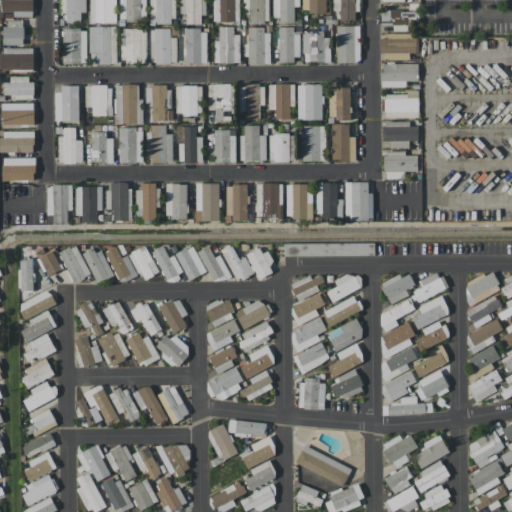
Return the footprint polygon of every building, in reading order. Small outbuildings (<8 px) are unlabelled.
[(31,0),(31,11),(30,11),(30,17),(11,17),(11,12),(0,12),(0,0),(31,0)] [(58,13),(57,0),(84,0),(84,12),(78,12),(78,23),(64,23),(63,13),(58,13)] [(87,0),(115,0),(115,22),(87,22),(87,0)] [(144,0),(144,19),(138,19),(138,22),(124,22),(124,19),(117,19),(117,0),(144,0)] [(147,22),(147,0),(173,0),(173,18),(169,18),(169,24),(154,24),(154,22),(147,22)] [(204,0),(204,15),(199,15),(199,24),(184,24),(184,13),(178,14),(177,0),(204,0)] [(211,0),(237,0),(238,21),(211,21),(211,0)] [(267,0),(267,21),(262,21),(262,23),(247,24),(247,14),(241,14),(241,0),(267,0)] [(298,0),(298,6),(292,6),(292,22),(277,22),(277,17),(271,17),(271,0),(298,0)] [(323,0),(324,13),(307,13),(307,10),(300,10),(300,0),(323,0)] [(338,20),(338,11),(331,11),(331,0),(358,0),(358,11),(353,11),(353,19),(338,20)] [(403,10),(381,10),(381,25),(392,25),(392,31),(419,30),(418,3),(403,3),(403,10)] [(22,45),(23,20),(4,20),(3,45),(22,45)] [(336,63),(360,62),(359,25),(335,26),(336,63)] [(239,34),(233,34),(233,26),(218,27),(219,63),(239,63),(239,34)] [(115,27),(91,27),(91,56),(95,56),(95,64),(115,64),(115,27)] [(146,28),(120,28),(120,63),(146,63),(146,28)] [(176,37),(170,37),(170,28),(150,29),(150,64),(176,63),(176,37)] [(247,29),(247,44),(245,44),(246,64),(270,64),(269,28),(247,29)] [(298,28),(278,28),(277,62),(297,62),(298,28)] [(86,29),(62,29),(63,63),(86,63),(86,29)] [(206,29),(185,30),(185,64),(206,63),(206,29)] [(302,31),(303,62),(330,62),(329,37),(323,37),(323,31),(302,31)] [(381,60),(409,59),(409,52),(418,52),(418,35),(381,35),(381,60)] [(33,49),(0,49),(0,69),(33,69),(33,49)] [(417,63),(382,63),(382,72),(380,72),(380,87),(406,87),(406,81),(417,81),(417,63)] [(31,78),(3,78),(3,95),(13,95),(13,99),(32,99),(31,78)] [(142,123),(141,84),(114,84),(115,124),(142,123)] [(233,120),(231,84),(207,85),(208,110),(214,110),(214,121),(233,120)] [(268,84),(268,110),(274,110),(274,119),(289,119),(289,106),(293,106),(294,84),(268,84)] [(297,119),(322,119),(322,84),(296,84),(297,119)] [(78,120),(78,85),(60,85),(60,121),(78,120)] [(92,116),(112,115),(111,85),(85,86),(85,106),(91,106),(92,116)] [(165,85),(145,86),(145,106),(151,106),(151,121),(166,120),(165,85)] [(175,114),(201,114),(202,86),(176,85),(175,114)] [(259,119),(259,105),(263,105),(263,85),(239,85),(238,111),(244,111),(244,119),(259,119)] [(350,87),(328,87),(327,119),(349,119),(350,87)] [(417,117),(418,90),(406,89),(406,94),(384,94),(384,117),(417,117)] [(409,121),(382,122),(383,141),(389,141),(390,148),(409,147),(408,141),(418,141),(418,126),(409,126),(409,121)] [(331,161),(355,160),(354,136),(349,136),(348,123),(331,124),(331,161)] [(172,134),(166,134),(165,125),(150,125),(151,132),(147,133),(148,162),(172,162),(172,134)] [(258,125),(244,125),(244,135),(239,135),(240,161),(266,160),(265,135),(259,135),(258,125)] [(325,126),(302,125),(301,161),(324,161),(325,126)] [(179,162),(199,162),(199,126),(183,126),(183,142),(178,142),(179,162)] [(82,163),(81,140),(75,140),(75,127),(63,127),(63,137),(58,137),(58,163),(82,163)] [(118,162),(140,163),(141,128),(119,128),(118,162)] [(214,162),(235,162),(235,129),(214,130),(214,162)] [(33,131),(3,131),(3,138),(0,137),(0,152),(33,152),(33,131)] [(90,162),(112,163),(113,138),(106,138),(106,132),(91,131),(90,162)] [(269,162),(295,161),(294,133),(269,134),(269,162)] [(405,151),(384,151),(384,179),(404,179),(404,171),(417,171),(417,155),(405,155),(405,151)] [(344,182),(345,219),(373,219),(372,192),(368,192),(367,181),(344,182)] [(258,220),(283,219),(282,182),(257,183),(258,220)] [(337,183),(316,182),(315,217),(342,218),(343,199),(337,199),(337,183)] [(219,183),(196,183),(195,221),(218,221),(219,183)] [(311,183),(285,184),(286,219),(311,218),(311,183)] [(187,184),(166,184),(165,218),(187,218),(187,184)] [(247,184),(226,185),(227,221),(247,221),(247,184)] [(46,214),(54,215),(53,223),(68,223),(68,210),(71,210),(71,185),(47,185),(46,214)] [(135,218),(154,219),(155,208),(159,208),(159,185),(142,185),(142,190),(136,190),(135,218)] [(75,186),(75,215),(81,215),(81,222),(97,222),(97,211),(101,211),(102,186),(75,186)] [(58,253),(73,282),(90,274),(75,244),(58,253)] [(175,254),(188,281),(206,272),(192,245),(175,254)] [(141,280),(157,274),(147,246),(131,252),(141,280)] [(183,275),(174,255),(169,258),(164,246),(152,251),(167,282),(183,275)] [(221,255),(214,257),(209,246),(199,250),(211,283),(229,277),(221,255)] [(245,255),(258,279),(272,272),(269,265),(271,264),(262,246),(245,255)] [(99,247),(82,255),(96,283),(113,275),(99,247)] [(105,253),(120,283),(137,275),(127,255),(121,258),(115,247),(105,253)] [(253,275),(246,256),(238,259),(233,247),(224,250),(236,281),(253,275)] [(61,271),(53,251),(39,257),(47,276),(61,271)] [(32,290),(33,259),(19,259),(19,290),(32,290)] [(363,286),(355,271),(334,282),(336,286),(326,291),(332,303),(363,286)] [(379,285),(389,304),(408,294),(405,290),(414,285),(407,271),(379,285)] [(471,304),(501,290),(492,271),(462,284),(471,304)] [(415,301),(446,290),(439,272),(420,279),(423,287),(412,291),(415,301)] [(323,282),(320,275),(311,279),(309,275),(289,284),(296,300),(318,291),(316,284),(323,282)] [(506,299),(511,295),(511,276),(498,284),(506,299)] [(17,304),(24,319),(55,305),(48,290),(17,304)] [(318,316),(315,308),(323,305),(319,295),(291,306),(297,324),(318,316)] [(329,326),(361,309),(353,295),(322,312),(329,326)] [(490,319),(487,314),(501,306),(494,295),(465,311),(474,328),(490,319)] [(234,310),(228,296),(204,307),(211,321),(234,310)] [(416,329),(449,315),(441,296),(417,306),(420,314),(411,318),(416,329)] [(186,326),(181,317),(186,314),(177,297),(158,308),(173,333),(186,326)] [(243,330),(269,314),(260,298),(233,314),(243,330)] [(497,313),(502,324),(511,319),(511,299),(505,303),(507,308),(497,313)] [(74,309),(84,330),(91,327),(95,336),(102,332),(98,324),(101,322),(91,301),(74,309)] [(102,309),(119,337),(134,329),(117,301),(102,309)] [(140,319),(149,336),(161,330),(146,301),(129,310),(135,322),(140,319)] [(385,331),(397,325),(395,320),(404,315),(401,309),(395,313),(392,308),(377,316),(385,331)] [(20,331),(26,342),(56,326),(47,310),(28,320),(31,325),(20,331)] [(211,322),(213,326),(232,318),(230,313),(211,322)] [(319,341),(316,335),(326,330),(319,317),(288,332),(298,351),(319,341)] [(204,334),(212,351),(232,341),(229,335),(239,331),(233,319),(204,334)] [(334,350),(364,338),(356,319),(326,332),(334,350)] [(414,340),(419,350),(448,337),(440,320),(421,329),(424,335),(414,340)] [(495,342),(491,335),(502,330),(497,320),(464,334),(472,352),(495,342)] [(274,337),(267,321),(236,334),(243,350),(274,337)] [(408,338),(414,335),(408,322),(379,336),(389,355),(411,345),(408,338)] [(511,323),(504,327),(507,333),(498,338),(504,349),(511,344),(511,323)] [(118,331),(99,339),(110,365),(128,357),(118,331)] [(141,338),(138,332),(125,338),(139,368),(158,358),(148,335),(141,338)] [(168,332),(154,347),(176,368),(190,352),(168,332)] [(28,342),(31,349),(23,353),(28,364),(55,351),(47,333),(28,342)] [(89,346),(87,336),(75,338),(81,366),(101,361),(97,345),(89,346)] [(301,373),(329,359),(320,342),(292,357),(301,373)] [(339,360),(327,366),(332,377),(364,361),(355,343),(335,353),(339,360)] [(412,366),(419,377),(449,360),(440,344),(425,353),(428,357),(412,366)] [(237,356),(230,345),(208,358),(217,374),(233,365),(230,360),(237,356)] [(239,366),(244,377),(275,364),(267,345),(247,354),(250,362),(239,366)] [(467,359),(474,371),(499,358),(491,345),(467,359)] [(405,364),(417,357),(411,346),(377,364),(386,380),(408,369),(405,364)] [(511,370),(511,349),(499,357),(507,373),(511,370)] [(19,371),(27,387),(53,375),(46,358),(19,371)] [(211,397),(216,394),(218,398),(244,386),(236,367),(204,382),(211,397)] [(422,379),(424,383),(414,389),(420,400),(448,385),(439,369),(422,379)] [(493,384),(501,380),(495,369),(466,385),(475,402),(496,390),(493,384)] [(273,387),(265,370),(249,378),(252,384),(240,390),(246,401),(273,387)] [(335,401),(363,389),(355,370),(327,382),(335,401)] [(386,402),(410,392),(407,385),(415,382),(411,372),(379,384),(386,402)] [(503,399),(511,394),(511,373),(504,378),(507,384),(498,388),(503,399)] [(324,409),(324,378),(298,377),(298,408),(324,409)] [(27,410),(56,396),(48,380),(29,390),(32,395),(22,400),(27,410)] [(82,392),(88,408),(97,404),(105,423),(116,418),(102,384),(82,392)] [(132,392),(141,413),(148,410),(154,425),(165,420),(150,384),(132,392)] [(157,394),(171,423),(188,415),(174,385),(157,394)] [(129,422),(139,418),(127,386),(109,393),(116,413),(124,410),(129,422)] [(88,409),(82,397),(72,403),(85,427),(101,418),(95,406),(88,409)] [(22,429),(27,437),(56,424),(49,409),(30,417),(33,424),(22,429)] [(265,422),(228,421),(228,434),(265,435),(265,422)] [(511,436),(511,421),(500,428),(506,439),(511,436)] [(218,461),(236,454),(224,424),(206,431),(218,461)] [(465,445),(477,468),(497,458),(495,453),(504,448),(494,430),(465,445)] [(22,445),(26,457),(55,446),(51,434),(22,445)] [(380,446),(393,469),(411,458),(407,453),(417,447),(409,434),(401,439),(399,435),(380,446)] [(449,454),(440,434),(422,442),(425,450),(414,455),(419,467),(449,454)] [(246,468),(277,455),(269,436),(250,444),(253,452),(241,457),(246,468)] [(505,466),(511,461),(511,441),(505,444),(509,451),(500,455),(505,466)] [(171,478),(193,469),(182,442),(159,451),(171,478)] [(118,469),(124,481),(135,475),(129,463),(133,461),(124,443),(104,454),(113,471),(118,469)] [(90,468),(95,481),(110,475),(97,444),(76,453),(84,471),(90,468)] [(351,468),(303,445),(295,463),(342,486),(351,468)] [(140,474),(147,471),(151,479),(161,475),(147,446),(131,454),(140,474)] [(29,482),(56,468),(47,451),(27,462),(30,467),(23,470),(29,482)] [(240,469),(234,459),(209,473),(214,483),(240,469)] [(277,477),(269,460),(249,469),(252,475),(243,479),(248,490),(277,477)] [(421,477),(413,482),(419,493),(449,476),(440,460),(418,472),(421,477)] [(477,494),(499,483),(496,476),(502,473),(497,461),(468,475),(477,494)] [(412,484),(405,467),(384,477),(392,493),(412,484)] [(508,489),(511,486),(511,468),(509,470),(511,474),(502,479),(508,489)] [(91,511),(104,505),(88,472),(76,478),(80,486),(76,488),(87,511),(91,511)] [(28,491),(21,494),(27,506),(58,490),(49,473),(25,486),(28,491)] [(101,484),(114,511),(119,511),(132,506),(118,477),(101,484)] [(152,484),(166,511),(167,511),(186,502),(177,486),(172,489),(166,477),(152,484)] [(156,503),(147,479),(128,486),(138,510),(156,503)] [(221,511),(235,505),(232,499),(245,492),(239,481),(209,497),(217,511),(221,511)] [(255,506),(258,511),(278,501),(270,484),(239,500),(244,511),(255,506)] [(425,511),(450,500),(442,484),(422,493),(425,499),(419,502),(423,511),(425,511)] [(330,511),(341,508),(342,510),(364,501),(358,485),(323,498),(327,511),(330,511)] [(499,505),(497,499),(506,495),(502,485),(472,499),(477,510),(487,506),(489,510),(499,505)] [(323,494),(299,487),(295,501),(306,505),(307,502),(319,506),(323,494)] [(419,505),(411,488),(382,501),(387,511),(389,511),(402,506),(404,511),(419,505)] [(511,498),(503,502),(507,511),(510,511),(511,511),(511,489),(508,492),(511,498)] [(53,511),(56,511),(50,497),(20,510),(20,511),(53,511)]
